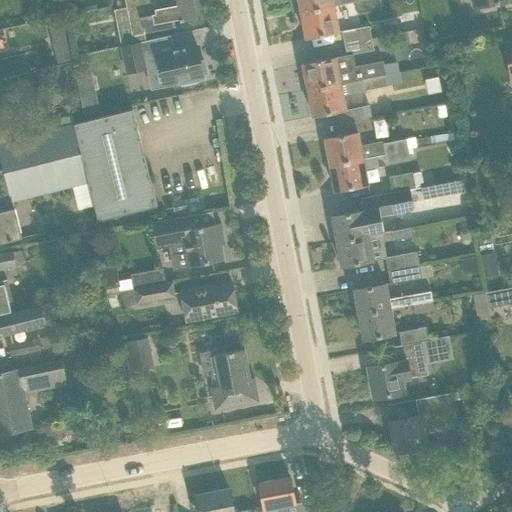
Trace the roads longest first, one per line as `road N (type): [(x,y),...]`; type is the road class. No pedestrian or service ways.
road 1 (residential): [(315,432),(313,379),(239,0)]
road 2 (residential): [(0,488),(315,432)]
road 3 (residential): [(452,502),(315,432)]
